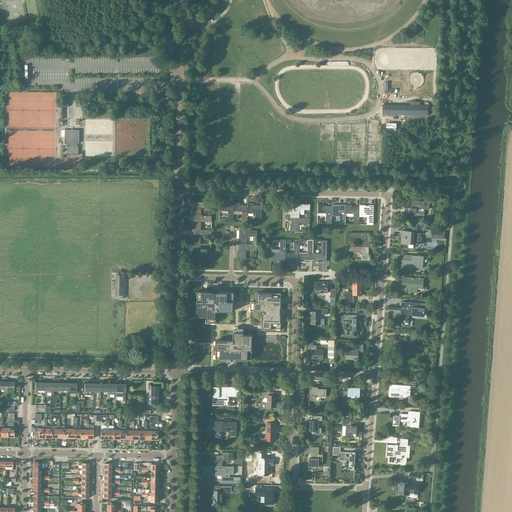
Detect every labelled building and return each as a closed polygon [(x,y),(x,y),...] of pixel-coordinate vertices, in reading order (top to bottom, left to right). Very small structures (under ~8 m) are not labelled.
[(428,115),(428,105),(383,105),(382,115),(428,115)] [(66,156),(78,156),(78,146),(77,146),(77,143),(79,143),(79,130),(77,130),(67,130),(67,136),(64,136),(64,144),(66,144),(66,156)] [(409,200),(408,212),(414,213),(414,215),(422,216),(422,209),(427,209),(427,200),(423,200),(423,201),(409,200)] [(201,207),(211,208),(212,208),(212,202),(194,202),(194,210),(192,210),(192,216),(211,216),(212,216),(201,216),(201,207)] [(233,222),(233,204),(226,204),(226,202),(220,202),(220,211),(228,211),(228,222),(233,222)] [(247,222),(248,203),(247,203),(247,205),(240,204),(240,203),(234,203),(233,204),(233,222),(234,222),(234,211),(242,211),(242,222),(247,222)] [(261,222),(261,205),(254,205),(254,203),(248,203),(247,222),(248,213),(256,213),(255,222),(261,222)] [(299,217),(299,209),(309,209),(309,204),(292,204),(292,212),(290,212),(290,218),(292,218),(309,218),(309,217),(299,217)] [(324,204),(318,204),(318,213),(326,213),(326,224),(332,224),(332,213),(332,204),(331,204),(331,206),(324,206),(324,204)] [(345,224),(345,213),(345,205),(341,205),(341,206),(338,205),(338,204),(332,204),(332,213),(336,213),(336,215),(340,215),(340,224),(345,224)] [(351,205),(345,205),(345,213),(354,213),(353,224),(359,224),(359,214),(359,205),(359,207),(351,207),(351,205)] [(365,205),(359,205),(359,214),(364,214),(364,216),(367,216),(366,225),(373,225),(373,205),(368,205),(368,206),(365,206),(365,205)] [(325,223),(326,214),(317,214),(317,223),(325,223)] [(212,216),(211,216),(192,216),(194,216),(194,223),(192,223),(192,230),(211,230),(200,229),(201,221),(211,222),(212,216)] [(309,218),(292,218),(292,225),(290,225),(290,231),(299,232),(299,223),(309,223),(309,218)] [(200,235),(211,235),(211,230),(192,230),(194,230),(194,237),(192,237),(191,243),(193,243),(211,244),(211,243),(200,243),(200,235)] [(246,236),(256,236),(257,231),(239,230),(239,238),(237,238),(237,244),(239,244),(256,245),(256,244),(246,244),(246,236)] [(423,233),(411,232),(411,231),(401,231),(401,236),(402,236),(402,238),(401,244),(406,244),(408,244),(408,248),(413,248),(413,244),(415,244),(417,244),(421,244),(422,237),(420,237),(421,233),(423,233)] [(348,246),(368,247),(370,247),(370,241),(368,241),(369,233),(349,232),(349,238),(362,238),(361,246),(348,246)] [(271,252),(271,261),(277,261),(277,260),(281,260),(281,261),(285,261),(285,253),(285,239),(280,239),(280,252),(271,252)] [(299,262),(305,262),(305,260),(312,260),(312,262),(313,253),(313,240),(307,240),(307,253),(299,253),(299,262)] [(313,253),(312,262),(318,262),(319,260),(327,260),(327,240),(321,240),(321,253),(313,253)] [(285,253),(285,261),(291,261),(291,260),(298,260),(298,262),(299,262),(299,253),(299,242),(294,242),(293,253),(285,253)] [(191,251),(191,257),(200,257),(200,249),(207,249),(207,257),(211,258),(211,244),(193,243),(193,251),(191,251)] [(256,250),(256,245),(239,244),(238,252),(237,252),(237,258),(245,258),(245,250),(256,250)] [(368,254),(368,247),(348,246),(348,252),(361,252),(361,260),(370,261),(370,254),(368,254)] [(422,267),(423,257),(428,257),(420,256),(419,256),(403,255),(403,260),(404,260),(403,263),(401,263),(401,268),(405,268),(405,267),(419,268),(419,266),(422,267)] [(125,298),(126,273),(116,272),(116,281),(114,281),(114,289),(116,289),(115,295),(120,295),(120,297),(125,298)] [(411,290),(417,290),(417,288),(422,288),(422,279),(423,279),(423,278),(420,278),(419,278),(402,277),(403,277),(403,283),(405,283),(404,285),(402,285),(402,291),(401,291),(405,292),(405,291),(406,291),(406,292),(410,292),(411,290)] [(336,297),(336,288),(330,288),(330,289),(327,289),(327,282),(314,282),(314,293),(327,293),(327,292),(330,292),(330,297),(336,297)] [(361,295),(362,282),(352,282),(352,292),(343,292),(343,297),(344,297),(344,300),(347,300),(347,303),(353,303),(353,295),(361,295)] [(213,292),(197,292),(197,316),(206,316),(206,323),(215,323),(215,311),(218,311),(233,311),(233,292),(218,292),(215,292),(213,292)] [(281,293),(257,293),(256,302),(250,302),(250,311),(261,312),(261,314),(262,314),(262,329),(280,329),(280,314),(280,309),(281,309),(281,293)] [(427,304),(423,303),(400,301),(400,302),(401,302),(400,307),(400,311),(401,311),(401,314),(400,314),(399,314),(400,314),(400,319),(399,319),(399,322),(400,322),(400,321),(404,321),(405,320),(408,320),(408,322),(409,315),(412,315),(413,315),(414,315),(416,315),(416,316),(416,315),(419,315),(419,316),(419,318),(425,318),(426,312),(427,312),(427,304)] [(328,314),(328,308),(319,308),(318,311),(311,311),(311,324),(320,324),(320,314),(328,314)] [(346,315),(344,315),(344,320),(346,320),(351,320),(351,331),(351,336),(356,336),(356,331),(361,331),(361,318),(354,318),(355,315),(346,315)] [(243,329),(233,329),(233,340),(231,340),(231,341),(216,340),(215,359),(231,359),(233,359),(236,359),(251,360),(252,335),(243,335),(243,329)] [(422,335),(408,334),(408,341),(393,339),(392,344),(395,344),(394,348),(397,349),(397,353),(401,354),(401,356),(403,356),(403,351),(406,351),(407,352),(407,351),(411,351),(411,354),(412,339),(415,340),(416,334),(422,335)] [(363,352),(363,345),(356,344),(356,350),(345,350),(345,359),(350,359),(353,359),(355,359),(357,359),(357,360),(358,360),(358,352),(363,352)] [(407,385),(390,384),(389,396),(409,398),(410,386),(415,386),(415,379),(407,379),(407,385)] [(45,390),(45,382),(35,382),(35,390),(35,394),(38,394),(38,390),(45,390)] [(61,391),(61,383),(51,383),(51,390),(51,402),(56,401),(55,394),(53,394),(54,390),(60,391),(61,391)] [(76,383),(73,383),(67,383),(67,391),(67,395),(69,395),(69,393),(76,393),(76,383)] [(94,395),(94,393),(94,383),(84,383),(84,391),(84,395),(94,395)] [(110,391),(110,384),(100,384),(100,391),(100,393),(100,391),(107,391),(107,396),(109,396),(110,391)] [(125,393),(125,384),(116,384),(116,392),(116,393),(116,397),(122,397),(122,401),(125,401),(125,393)] [(150,396),(158,396),(158,387),(151,386),(151,385),(148,385),(148,389),(151,389),(150,396)] [(228,399),(228,395),(236,395),(236,387),(228,387),(219,387),(214,387),(214,395),(214,397),(213,397),(213,405),(224,405),(224,399),(228,399)] [(315,389),(315,387),(312,387),(312,392),(310,392),(310,404),(310,400),(315,400),(315,398),(315,397),(326,397),(326,389),(315,389)] [(359,402),(360,388),(355,388),(355,387),(355,388),(353,388),(353,387),(352,387),(352,388),(348,387),(348,391),(342,391),(342,397),(348,397),(348,396),(351,396),(351,397),(359,397),(359,402)] [(275,407),(276,395),(273,395),(273,392),(264,392),(261,392),(261,398),(267,398),(267,402),(263,402),(263,408),(267,408),(267,407),(275,407)] [(158,396),(150,396),(146,396),(146,398),(150,398),(150,405),(158,405),(158,396)] [(418,427),(420,412),(408,411),(408,414),(399,414),(399,416),(393,415),(392,426),(399,426),(399,421),(407,422),(407,421),(410,421),(410,427),(418,427)] [(321,421),(321,417),(313,417),(313,420),(309,420),(309,429),(309,431),(321,431),(321,428),(318,428),(319,421),(321,421)] [(357,419),(355,419),(343,418),(342,426),(346,426),(345,436),(343,436),(352,436),(352,433),(356,434),(357,426),(354,426),(355,423),(357,423),(357,419)] [(221,438),(221,431),(229,431),(229,436),(236,436),(237,421),(230,421),(230,420),(224,420),(224,421),(215,421),(214,438),(221,438)] [(275,423),(277,422),(277,421),(275,422),(274,422),(266,422),(266,437),(267,437),(266,441),(264,442),(266,441),(275,441),(275,435),(275,426),(274,426),(274,423),(275,423)] [(47,426),(47,423),(44,423),(44,426),(43,426),(43,428),(39,428),(34,428),(34,432),(39,432),(39,438),(45,438),(45,429),(45,426),(47,426)] [(64,429),(60,429),(60,426),(59,426),(58,426),(58,438),(68,438),(68,433),(64,433),(64,429)] [(74,438),(74,429),(64,429),(64,433),(68,433),(68,438),(74,438)] [(387,444),(386,457),(388,457),(387,463),(394,463),(395,457),(401,458),(401,456),(406,456),(407,439),(400,439),(399,445),(387,444)] [(319,447),(310,447),(310,454),(311,454),(311,458),(309,458),(309,466),(318,467),(319,447)] [(355,463),(356,454),(356,455),(355,455),(355,452),(349,452),(339,452),(340,447),(333,447),(332,455),(338,455),(338,460),(346,460),(345,462),(345,464),(345,468),(349,468),(349,469),(354,470),(354,469),(354,462),(355,463)] [(232,452),(229,452),(222,452),(222,455),(213,455),(212,462),(215,462),(215,466),(222,466),(222,461),(232,461),(232,452)] [(269,464),(275,464),(275,459),(271,459),(271,458),(265,458),(265,453),(258,453),(258,475),(269,475),(269,464)] [(38,463),(38,462),(33,462),(33,471),(41,471),(41,467),(44,467),(44,463),(38,463)] [(230,478),(230,474),(233,474),(234,466),(222,466),(215,466),(215,474),(215,475),(225,475),(225,478),(230,478)] [(418,493),(418,484),(400,482),(399,494),(404,494),(404,495),(405,495),(405,494),(408,495),(408,492),(418,493)] [(222,504),(222,491),(231,491),(230,491),(230,487),(231,487),(231,486),(220,486),(220,491),(213,491),(213,498),(212,498),(212,507),(217,507),(217,504),(218,504),(218,503),(222,504)] [(274,498),(274,491),(267,491),(267,488),(255,488),(255,496),(261,496),(260,502),(265,503),(264,505),(274,505),(276,504),(276,498),(274,498)] [(77,504),(76,504),(76,508),(77,508),(77,511),(85,511),(85,503),(82,503),(82,502),(80,502),(80,503),(77,503),(77,504)]
